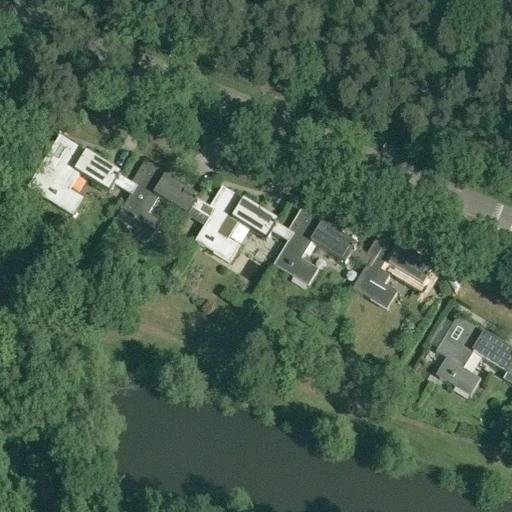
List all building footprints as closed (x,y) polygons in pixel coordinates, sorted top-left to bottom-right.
[(115,187),(122,192),(127,183),(120,179),(121,177),(60,140),(29,192),(73,219),(83,202),(69,193),(79,177),(110,196),(115,187)] [(132,187),(127,183),(122,192),(132,198),(118,221),(136,232),(136,237),(138,241),(142,243),(147,244),(151,242),(152,242),(162,225),(149,217),(159,201),(189,219),(194,211),(201,215),(206,207),(199,203),(200,201),(144,167),(132,187)] [(277,226),(278,224),(223,190),(211,210),(206,207),(201,215),(211,221),(196,245),(231,265),(241,249),(229,242),(240,226),(267,243),(272,234),(279,239),(284,231),(277,226)] [(289,234),(284,231),(279,239),(289,245),(275,268),(309,289),(319,273),(302,262),(312,246),(346,267),(351,258),(358,262),(363,254),(356,250),(357,248),(302,214),(289,234)] [(368,257),(363,254),(358,262),(368,269),(354,292),(387,313),(398,296),(381,286),(391,270),(424,290),(428,283),(430,284),(432,282),(430,281),(436,271),(380,237),(368,257)] [(511,368),(511,353),(457,320),(436,355),(447,361),(436,379),(470,399),(481,383),(464,372),(474,356),(507,376),(511,368)]
